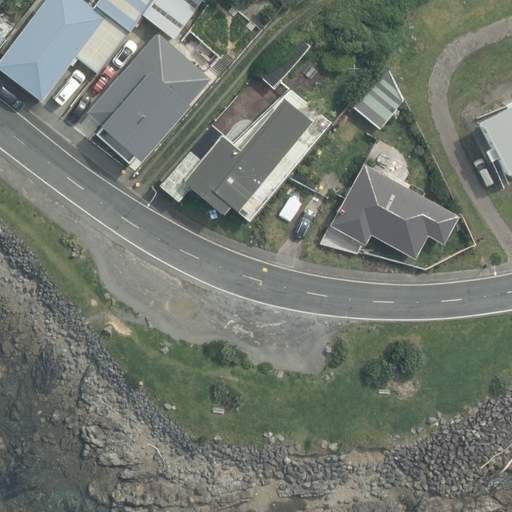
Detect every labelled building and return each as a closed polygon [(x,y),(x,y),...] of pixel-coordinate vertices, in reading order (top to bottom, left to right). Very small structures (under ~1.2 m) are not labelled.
[(42,0),(0,55),(0,70),(41,101),(69,64),(71,66),(77,58),(95,73),(142,13),(173,38),(184,24),(194,31),(215,5),(208,0),(97,0),(93,7),(84,0),(42,0)] [(131,136),(146,150),(210,77),(157,30),(86,111),(124,144),(131,136)] [(257,72),(274,87),(310,46),(294,31),(257,72)] [(350,104),(379,128),(404,99),(384,63),(350,104)] [(228,203),(248,219),(330,120),(289,86),(235,140),(222,131),(221,133),(211,124),(199,138),(160,186),(178,200),(190,186),(221,212),(228,203)] [(496,154),(505,171),(511,167),(511,101),(477,120),(490,145),(482,148),(487,158),(496,154)] [(370,233),(414,257),(427,233),(441,241),(457,214),(363,162),(329,224),(364,243),(370,233)]
